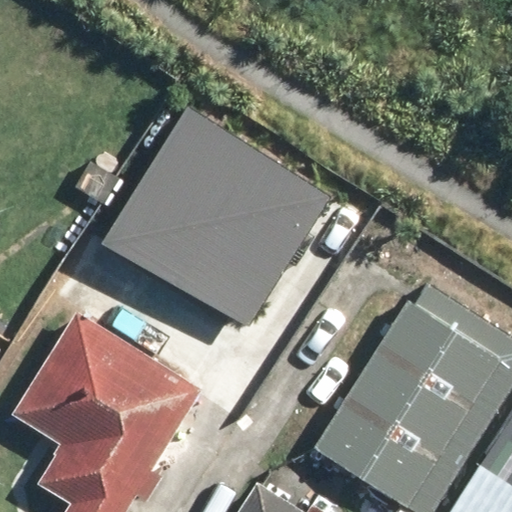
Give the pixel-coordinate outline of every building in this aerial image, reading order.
[(323,201),(176,109),(87,250),(234,341),(323,201)] [(119,170),(89,152),(63,198),(94,215),(119,170)] [(511,337),(420,278),(307,452),(400,511),(431,511),(511,387),(511,337)] [(56,511),(122,511),(130,500),(141,505),(167,459),(160,455),(194,396),(70,312),(4,417),(51,451),(33,487),(59,507),(56,511)] [(511,404),(471,466),(511,493),(511,404)] [(292,511),(248,484),(231,511),(292,511)]
